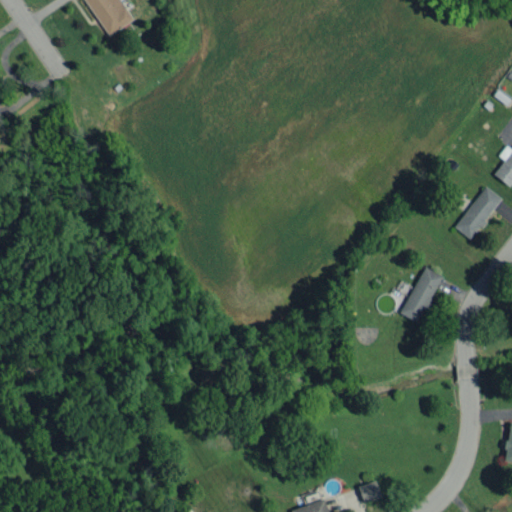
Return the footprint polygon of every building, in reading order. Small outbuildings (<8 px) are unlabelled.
[(492,174),(509,186),(511,181),(511,148),(511,149),(505,144),(497,155),(503,159),(492,174)] [(500,197),(483,185),(453,226),(469,238),(500,197)] [(442,276),(424,266),(398,312),(416,322),(442,276)] [(511,461),(511,422),(508,422),(503,460),(511,461)] [(379,497),(375,480),(357,484),(361,501),(379,497)] [(327,511),(322,498),(289,508),(289,511),(327,511)]
